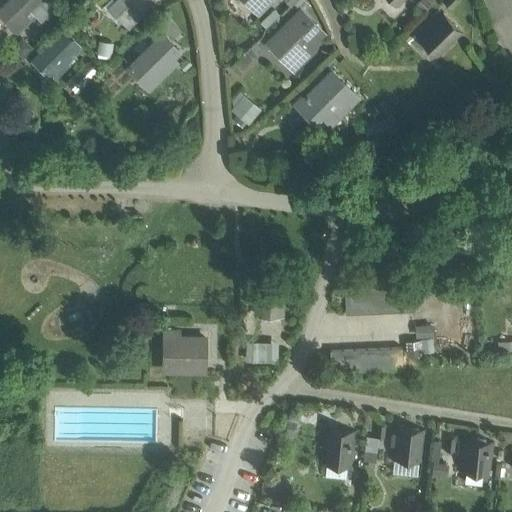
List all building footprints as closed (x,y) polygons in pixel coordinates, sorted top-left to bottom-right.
[(9,0),(0,9),(0,11),(18,29),(38,10),(33,5),(38,0),(9,0)] [(116,0),(115,1),(126,11),(121,17),(129,25),(149,5),(145,1),(145,0),(116,0)] [(245,0),(257,11),(268,0),(245,0)] [(390,0),(399,8),(406,0),(390,0)] [(264,25),(277,13),(271,6),(258,18),(264,25)] [(303,11),(275,38),(295,58),(291,61),(295,65),(306,54),(303,51),(322,31),(303,11)] [(441,12),(416,37),(438,59),(463,34),(441,12)] [(65,28),(39,54),(38,52),(31,60),(51,80),(72,58),(68,54),(79,42),(65,28)] [(163,36),(140,59),(138,57),(131,64),(144,77),(145,76),(153,84),(173,64),(168,60),(177,51),(163,36)] [(81,63),(65,80),(77,90),(93,74),(81,63)] [(332,73),(306,99),(302,96),(294,104),(321,131),(355,96),(332,73)] [(249,120),(260,103),(240,90),(228,107),(249,120)] [(281,285),(258,284),(258,310),(280,310),(281,285)] [(411,284),(344,287),(345,313),(413,310),(411,284)] [(205,337),(179,336),(179,346),(164,346),(164,366),(186,366),(185,369),(204,370),(205,337)] [(402,347),(330,350),(331,371),(403,369),(402,347)] [(465,434),(465,420),(446,420),(446,435),(465,434)] [(426,429),(393,426),(390,459),(422,462),(426,429)] [(356,430),(324,427),(320,464),(353,467),(356,430)] [(445,473),(445,460),(438,461),(437,438),(426,439),(427,474),(445,473)] [(494,442),(461,438),(458,470),(490,474),(494,442)]
